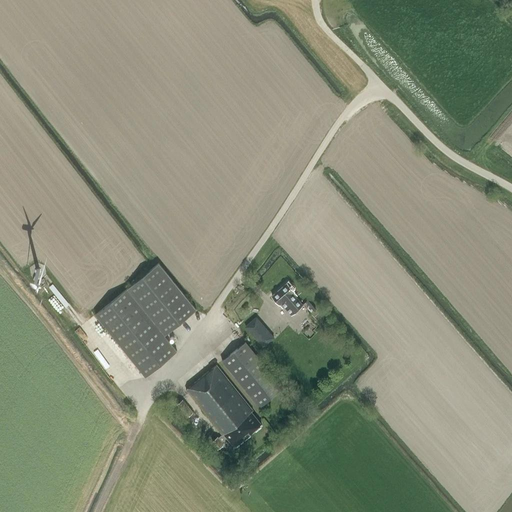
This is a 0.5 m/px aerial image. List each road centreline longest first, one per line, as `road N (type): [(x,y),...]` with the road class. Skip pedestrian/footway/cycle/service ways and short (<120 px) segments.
road 1 (unclassified): [(511,188),(453,155),(377,81)]
road 2 (track): [(169,375),(99,511)]
